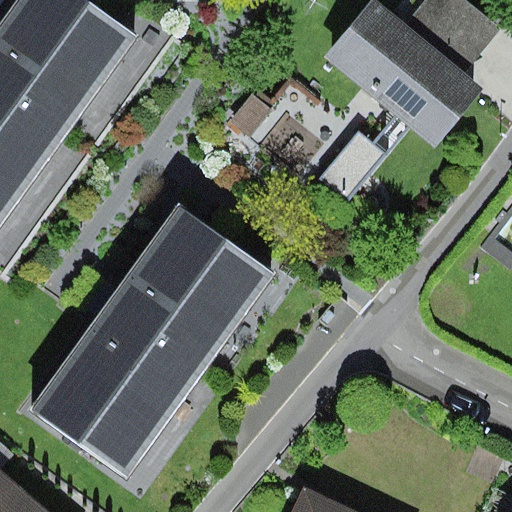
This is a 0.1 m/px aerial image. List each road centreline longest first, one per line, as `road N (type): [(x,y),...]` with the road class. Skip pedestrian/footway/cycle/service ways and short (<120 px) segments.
road 1 (residential): [(220,511),(381,322)]
road 2 (residential): [(381,322),(511,164)]
road 3 (residential): [(511,396),(381,322)]
